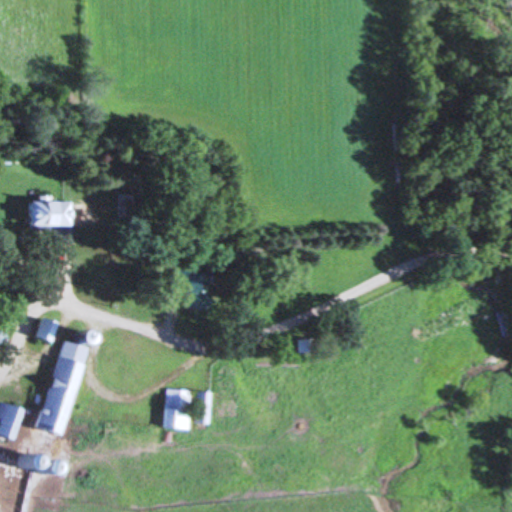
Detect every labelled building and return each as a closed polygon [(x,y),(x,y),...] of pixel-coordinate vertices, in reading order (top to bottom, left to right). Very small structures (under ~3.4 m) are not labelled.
[(62,204),(16,202),(15,227),(61,229),(62,204)] [(206,276),(166,272),(164,291),(175,292),(174,309),(203,312),(206,276)] [(46,345),(52,324),(33,319),(27,340),(46,345)] [(75,365),(48,356),(23,429),(50,438),(75,365)] [(190,391),(164,391),(163,430),(189,430),(190,391)] [(207,396),(196,396),(196,424),(207,424),(207,396)] [(0,439),(11,440),(11,407),(0,406),(0,439)]
